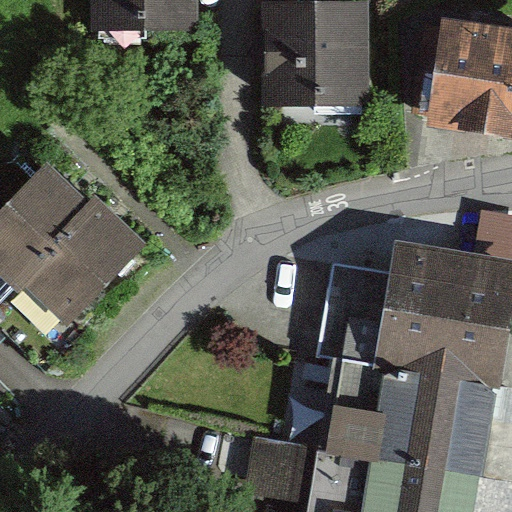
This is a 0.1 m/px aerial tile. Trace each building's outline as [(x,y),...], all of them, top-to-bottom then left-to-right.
[(223,0),(106,0),(107,33),(224,29),(223,0)] [(378,0),(279,0),(284,99),(383,94),(378,0)] [(511,32),(466,24),(448,116),(511,127),(511,32)] [(90,192),(51,154),(0,205),(0,264),(20,284),(26,278),(67,236),(57,226),(90,192)] [(26,278),(68,318),(149,235),(97,185),(90,192),(57,226),(67,236),(26,278)] [(403,270),(341,260),(299,511),(509,511),(511,495),(511,253),(408,237),(403,270)]
